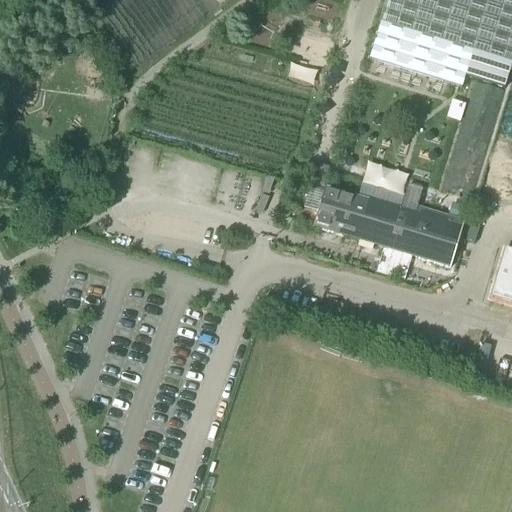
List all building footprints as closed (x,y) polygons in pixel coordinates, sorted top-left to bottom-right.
[(511,66),(511,61),(511,0),(387,0),(387,2),(379,26),(368,63),(453,88),(457,89),(461,90),(464,79),(503,91),(511,66)] [(38,50),(25,60),(30,67),(43,57),(38,50)] [(290,79),(313,83),(315,71),(292,67),(290,79)] [(0,94),(10,100),(18,87),(8,82),(0,94)] [(475,84),(442,192),(443,192),(472,201),(504,93),(475,84)] [(452,101),(448,118),(463,121),(466,104),(452,101)] [(287,190),(255,180),(244,217),(276,225),(287,190)] [(417,211),(415,218),(414,217),(414,218),(400,214),(400,213),(399,213),(398,214),(385,209),(384,208),(383,209),(370,205),(370,204),(369,204),(368,204),(355,200),(353,199),(353,200),(339,196),(340,195),(338,195),(325,191),(323,190),(322,192),(323,192),(319,205),(318,205),(318,206),(319,207),(316,214),(315,215),(316,216),(312,228),(311,230),(312,230),(312,229),(326,234),(327,234),(341,238),(341,239),(343,239),(356,243),(358,243),(372,247),(372,248),(373,248),(387,252),(388,252),(402,256),(403,257),(403,256),(418,260),(412,283),(442,293),(448,270),(449,271),(450,269),(449,268),(462,226),(463,226),(463,224),(461,223),(460,224),(448,220),(446,219),(417,211)] [(487,201),(477,198),(471,220),(480,223),(487,201)] [(487,303),(489,304),(511,310),(511,254),(502,251),(487,303)]
